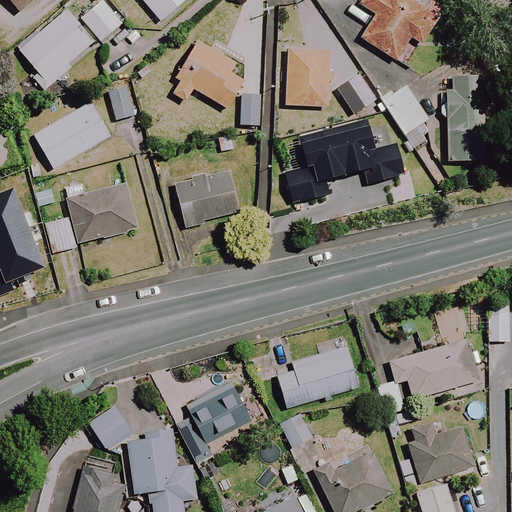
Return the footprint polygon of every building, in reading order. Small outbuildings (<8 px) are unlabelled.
[(37,0),(9,0),(22,14),(37,0)] [(137,0),(158,24),(186,0),(137,0)] [(444,10),(427,0),(355,0),(353,3),(370,14),(354,40),(406,72),(444,10)] [(103,2),(77,25),(66,12),(19,51),(48,86),(68,70),(65,66),(93,44),(95,47),(122,25),(103,2)] [(238,63),(194,40),(165,95),(182,104),(190,90),(227,110),(242,83),(230,77),(238,63)] [(326,109),(327,84),(332,84),(332,69),(327,69),(328,53),(289,51),(287,108),(326,109)] [(495,76),(449,76),(450,160),(495,160),(495,76)] [(132,116),(124,87),(105,93),(113,122),(132,116)] [(376,98),(378,102),(411,152),(424,144),(414,128),(423,122),(400,87),(390,95),(387,91),(376,98)] [(90,104),(72,114),(30,137),(49,171),(109,138),(90,104)] [(0,169),(16,164),(4,129),(0,130),(0,169)] [(180,230),(184,229),(235,215),(222,171),(172,185),(177,204),(173,205),(180,230)] [(63,198),(68,217),(40,223),(48,256),(75,249),(75,246),(134,232),(122,184),(63,198)] [(35,233),(25,196),(0,202),(0,222),(5,241),(35,233)] [(506,344),(507,305),(470,304),(469,329),(485,330),(484,343),(506,344)] [(382,364),(387,384),(373,388),(380,418),(411,410),(408,400),(475,383),(464,343),(382,364)] [(354,389),(343,349),(289,365),(292,373),(272,379),(281,410),(354,389)] [(241,407),(228,382),(182,406),(188,417),(172,425),(193,468),(211,458),(203,442),(234,426),(228,414),(241,407)] [(113,406),(85,426),(106,453),(133,433),(113,406)] [(311,439),(300,413),(276,424),(288,450),(311,439)] [(426,426),(401,434),(415,485),(469,470),(457,430),(430,438),(426,426)] [(148,511),(183,511),(182,504),(195,502),(190,465),(173,468),(168,436),(122,443),(130,496),(146,494),(148,511)] [(354,511),(390,496),(369,450),(312,477),(328,511),(354,511)] [(211,458),(193,468),(201,484),(219,475),(211,458)] [(115,511),(122,486),(77,476),(68,511),(115,511)] [(451,511),(443,485),(413,495),(418,511),(451,511)] [(300,511),(294,498),(264,511),(300,511)]
